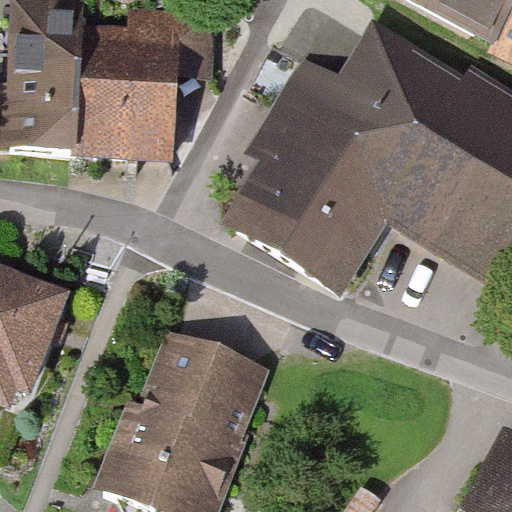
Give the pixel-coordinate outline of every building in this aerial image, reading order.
[(511,0),(378,0),(511,70),(511,0)] [(0,166),(82,171),(92,21),(0,15),(0,166)] [(334,17),(313,66),(345,80),(367,32),(334,17)] [(82,171),(185,178),(195,27),(92,21),(82,171)] [(511,114),(380,36),(344,96),(311,76),(253,174),(286,193),(252,251),(353,311),(399,233),(511,300),(511,114)] [(81,308),(0,278),(0,409),(39,424),(81,308)] [(221,511),(274,393),(181,351),(114,501),(139,511),(221,511)] [(511,511),(511,452),(482,511),(511,511)]
